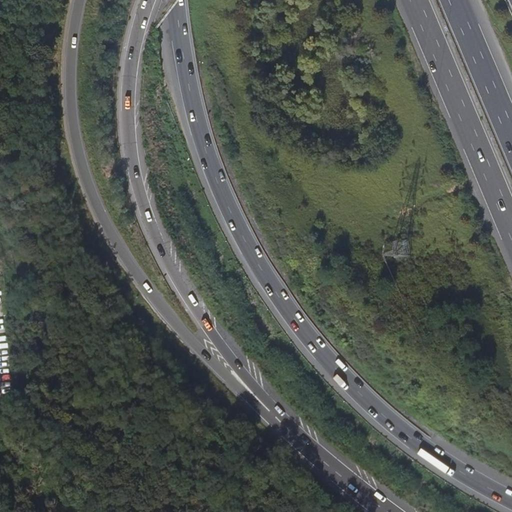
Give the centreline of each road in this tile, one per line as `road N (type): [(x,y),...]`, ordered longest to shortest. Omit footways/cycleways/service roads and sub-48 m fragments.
road 1 (trunk): [(175,0),(205,151),(235,224),(285,308),(375,409),(511,500)]
road 2 (motorway): [(79,0),(71,113),(102,218),(168,315),(279,421)]
road 3 (motorway): [(147,0),(128,86),(131,155),(146,212),(187,296),(279,421)]
road 4 (motorway): [(413,0),(511,231)]
road 5 (motorway): [(511,136),(454,0)]
road 6 (motorway): [(279,421),(387,511)]
